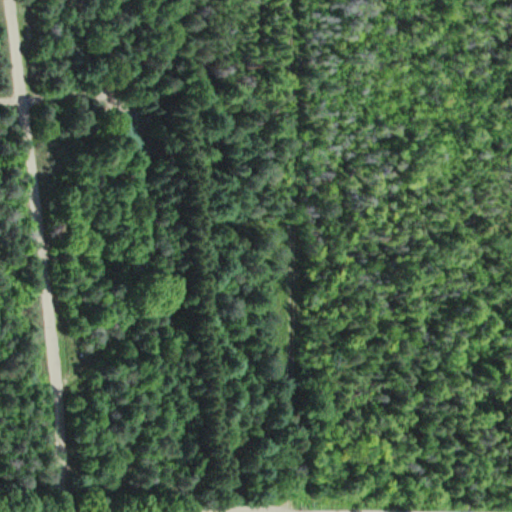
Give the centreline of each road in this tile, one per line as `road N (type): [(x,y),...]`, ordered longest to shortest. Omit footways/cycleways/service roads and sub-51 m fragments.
road 1 (track): [(9,0),(60,421),(62,511)]
road 2 (track): [(292,511),(294,0)]
